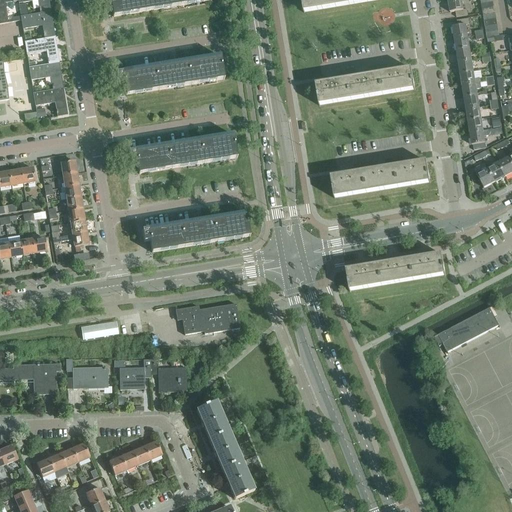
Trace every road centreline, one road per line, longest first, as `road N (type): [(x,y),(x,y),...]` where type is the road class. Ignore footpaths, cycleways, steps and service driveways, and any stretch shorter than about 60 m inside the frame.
road 1 (residential): [(168,511),(192,499),(194,487),(162,424),(0,428)]
road 2 (secondary): [(392,511),(301,256)]
road 3 (secondary): [(285,259),(304,337),(373,511)]
road 4 (secondary): [(266,90),(285,259)]
road 5 (secondary): [(301,256),(266,90)]
road 6 (tertiary): [(285,259),(119,286)]
road 7 (tertiary): [(301,256),(456,225)]
road 8 (residential): [(81,61),(214,40)]
road 9 (residential): [(94,137),(227,118)]
road 10 (residential): [(108,218),(240,196)]
road 11 (tertiary): [(119,286),(0,305)]
